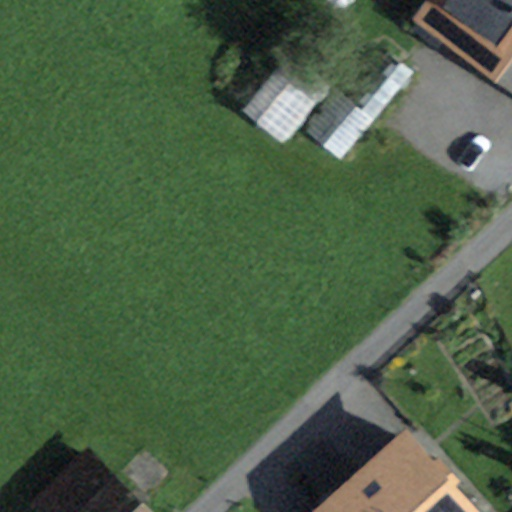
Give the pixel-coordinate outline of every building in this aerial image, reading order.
[(511,0),(431,0),(426,8),(508,66),(511,58),(511,0)] [(291,50),(243,107),(281,139),(328,81),(291,50)] [(307,128),(340,156),(412,71),(388,50),(348,98),(339,90),(307,128)] [(468,511),(405,440),(330,506),(334,511),(468,511)] [(143,511),(83,452),(38,498),(51,511),(143,511)]
